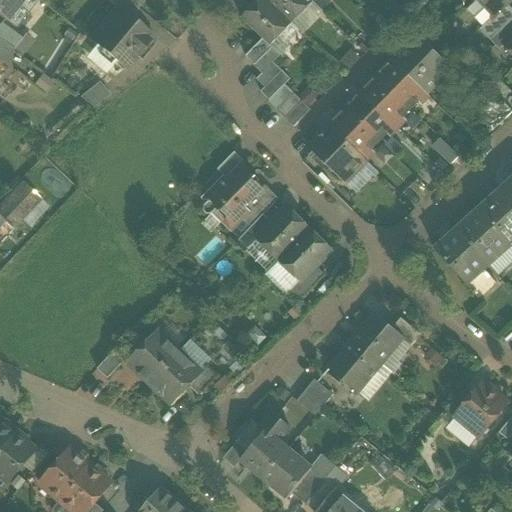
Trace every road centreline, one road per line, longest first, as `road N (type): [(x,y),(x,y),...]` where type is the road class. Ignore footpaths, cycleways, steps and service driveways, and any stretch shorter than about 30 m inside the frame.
road 1 (residential): [(387,266),(229,106),(209,73),(210,29),(239,0)]
road 2 (residential): [(387,266),(181,463)]
road 3 (residential): [(181,463),(0,380)]
road 4 (residential): [(511,135),(387,266)]
road 5 (residential): [(511,367),(387,266)]
